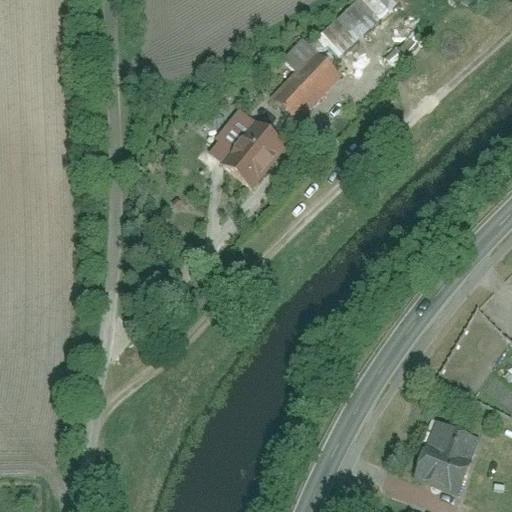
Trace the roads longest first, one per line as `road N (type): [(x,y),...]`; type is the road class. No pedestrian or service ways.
road 1 (track): [(100,0),(109,229),(71,511)]
road 2 (tertiary): [(306,511),(378,372),(511,211)]
